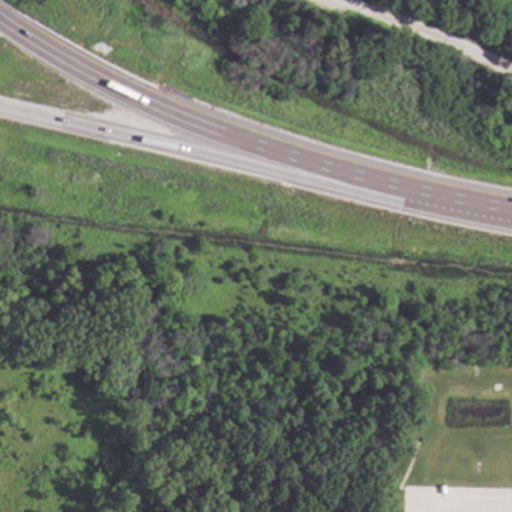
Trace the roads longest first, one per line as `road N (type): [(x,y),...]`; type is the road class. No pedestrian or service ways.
road 1 (motorway): [(12,28),(96,80),(266,152),(511,215)]
road 2 (motorway): [(0,115),(218,166),(511,217)]
